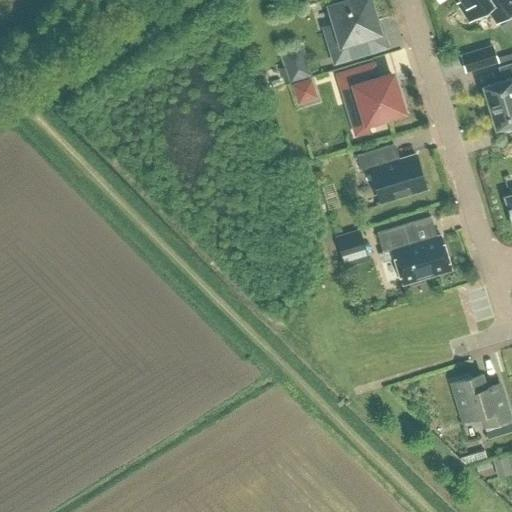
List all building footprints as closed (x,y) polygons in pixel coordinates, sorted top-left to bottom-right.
[(344,0),(345,1),(331,5),(337,24),(327,27),(336,59),(368,50),(363,35),(379,31),(369,0),(344,0)] [(511,0),(462,0),(459,2),(469,18),(488,6),(498,20),(511,10),(511,0)] [(483,86),(496,128),(500,127),(502,131),(511,127),(511,62),(499,67),(503,80),(483,86)] [(368,80),(364,65),(338,73),(345,97),(358,93),(366,120),(403,110),(392,73),(368,80)] [(309,79),(289,85),(296,105),(315,99),(309,79)] [(398,159),(393,142),(357,153),(362,171),(371,168),(380,199),(425,186),(416,154),(398,159)] [(440,235),(418,242),(412,221),(377,232),(383,253),(392,250),(403,283),(407,282),(412,284),(423,281),(426,276),(451,268),(440,235)] [(347,258),(373,255),(372,242),(365,243),(364,232),(355,232),(357,246),(346,247),(347,258)] [(485,387),(481,373),(451,382),(463,420),(480,415),(483,426),(510,418),(499,383),(485,387)]
